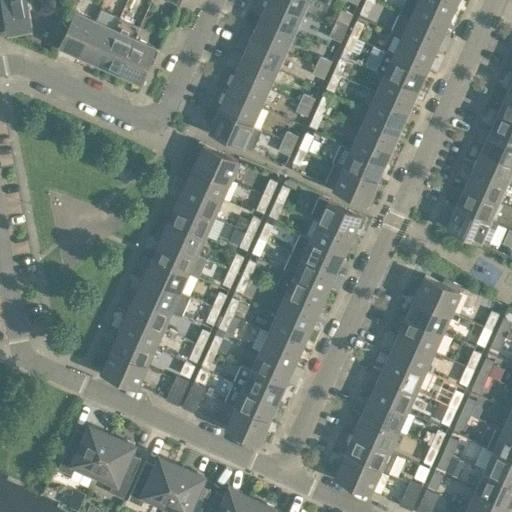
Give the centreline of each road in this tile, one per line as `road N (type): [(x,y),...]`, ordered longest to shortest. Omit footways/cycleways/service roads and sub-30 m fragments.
road 1 (residential): [(285,478),(501,0)]
road 2 (residential): [(285,478),(24,356),(0,220)]
road 3 (residential): [(0,70),(28,67),(158,124),(215,0)]
